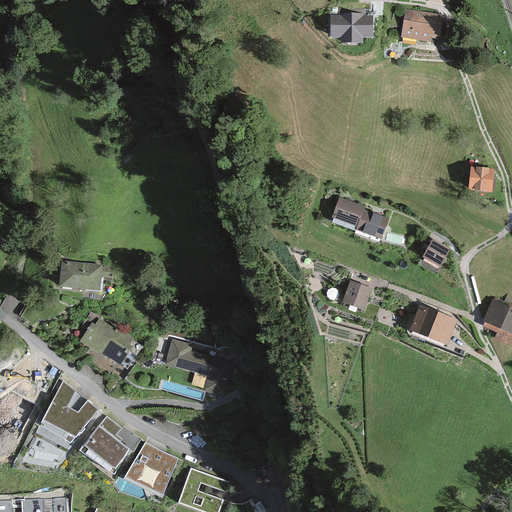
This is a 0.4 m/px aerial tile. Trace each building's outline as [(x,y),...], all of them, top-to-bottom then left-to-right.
[(442,18),(405,13),(401,38),(439,43),(442,18)] [(341,17),(331,17),(332,38),(342,38),(342,44),(362,43),(362,38),(372,38),(372,17),(363,17),(363,15),(341,15),(341,17)] [(495,169),(470,167),(468,192),(493,194),(495,169)] [(335,218),(358,227),(363,213),(365,209),(341,201),(335,218)] [(387,221),(363,213),(358,227),(357,231),(381,239),(387,221)] [(449,250),(433,241),(424,260),(441,268),(449,250)] [(103,270),(63,266),(60,291),(101,294),(103,270)] [(372,292),(353,283),(345,301),(364,310),(372,292)] [(511,310),(492,304),(485,325),(511,334),(511,310)] [(457,322),(420,308),(411,331),(448,345),(457,322)] [(119,334),(97,320),(83,341),(105,355),(119,334)] [(141,347),(119,334),(105,355),(127,369),(141,347)] [(190,345),(169,340),(163,365),(206,376),(202,390),(221,395),(229,363),(188,352),(190,345)] [(99,410),(88,401),(78,414),(68,408),(76,392),(64,382),(40,425),(70,443),(99,410)] [(121,428),(107,418),(81,452),(111,474),(129,450),(120,443),(122,440),(116,435),(121,428)] [(36,457),(64,465),(68,451),(35,441),(33,450),(38,451),(36,457)] [(177,460),(146,444),(126,479),(163,497),(177,460)] [(229,482),(192,470),(181,505),(202,511),(219,511),(223,501),(198,493),(201,484),(226,492),(229,482)] [(131,511),(133,508),(100,497),(95,511),(131,511)]
